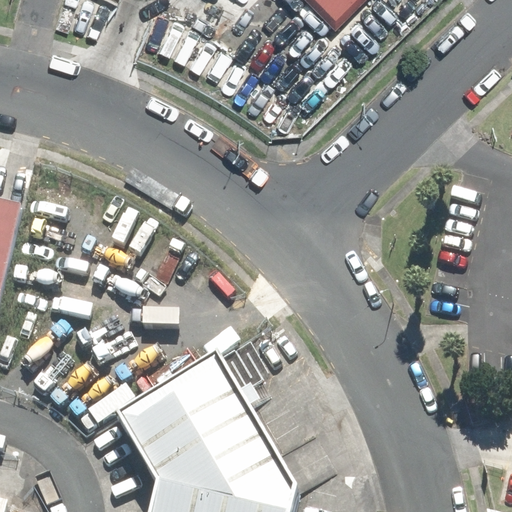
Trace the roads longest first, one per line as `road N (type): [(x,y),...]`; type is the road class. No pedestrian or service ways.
road 1 (unclassified): [(510,0),(275,227)]
road 2 (unclassified): [(425,511),(423,487),(363,352),(275,227)]
road 3 (unknown): [(475,461),(493,146)]
road 4 (unclassified): [(275,227),(143,141),(0,90)]
